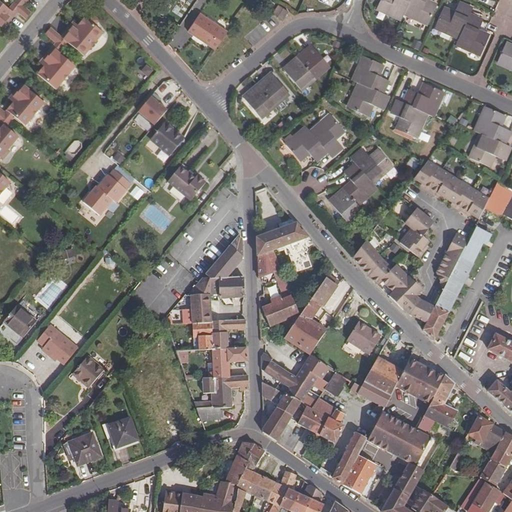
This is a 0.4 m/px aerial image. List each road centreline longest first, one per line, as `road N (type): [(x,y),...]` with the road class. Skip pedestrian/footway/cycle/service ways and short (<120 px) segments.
road 1 (residential): [(248,153),(346,268),(511,423)]
road 2 (residential): [(248,153),(248,435)]
road 3 (tertiary): [(30,511),(248,435)]
road 4 (residential): [(511,109),(342,33)]
road 5 (residential): [(342,33),(317,25),(294,30),(205,105)]
road 6 (residential): [(0,370),(31,392),(36,501),(29,511)]
road 7 (unclassified): [(205,105),(107,0)]
road 8 (tertiary): [(363,511),(248,435)]
